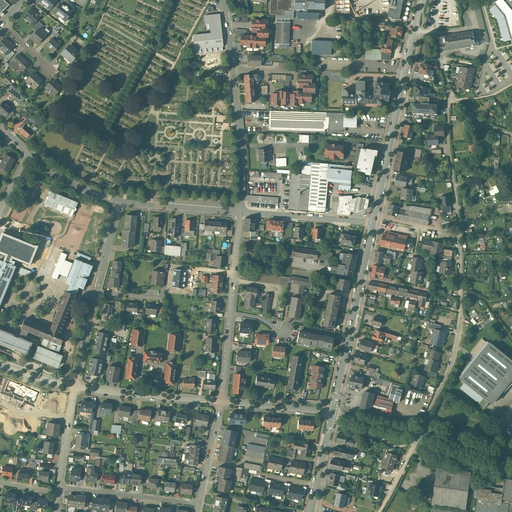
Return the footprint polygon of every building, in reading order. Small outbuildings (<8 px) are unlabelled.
[(0,0),(0,13),(8,5),(3,0),(0,0)] [(37,0),(37,1),(49,10),(56,0),(37,0)] [(270,0),(270,15),(275,15),(275,18),(276,18),(276,22),(275,22),(276,22),(275,43),(274,43),(274,44),(289,45),(289,44),(289,23),(290,23),(290,22),(289,22),(289,19),(293,19),(293,11),(294,11),(294,9),(301,10),(301,9),(325,10),(325,0),(270,0)] [(349,0),(335,0),(337,14),(350,13),(349,0)] [(391,0),(388,17),(399,19),(402,0),(406,0),(408,0),(391,0)] [(504,42),(511,39),(511,9),(511,8),(511,0),(498,0),(488,8),(498,21),(504,42)] [(65,6),(60,3),(53,13),(65,22),(71,11),(67,8),(68,7),(65,6)] [(37,15),(31,9),(23,18),(32,25),(40,17),(39,17),(37,15)] [(210,34),(193,35),(194,49),(223,46),(222,39),(221,39),(219,22),(220,22),(219,15),(204,16),(205,24),(209,23),(210,34)] [(266,20),(251,20),(251,27),(250,28),(251,29),(251,30),(255,30),(256,31),(256,37),(253,37),(252,36),(251,35),(250,36),(249,36),(240,36),(240,45),(246,45),(246,48),(258,48),(258,46),(264,46),(264,38),(267,38),(267,29),(264,29),(264,26),(266,26),(266,20)] [(33,28),(37,31),(38,29),(39,29),(42,26),(38,22),(33,28)] [(385,23),(376,22),(375,25),(375,27),(381,28),(381,27),(385,28),(383,41),(392,43),(394,37),(400,39),(403,27),(387,24),(387,23),(385,23)] [(56,28),(51,34),(54,37),(59,31),(56,28)] [(39,29),(38,29),(37,31),(30,38),(37,45),(45,35),(39,29)] [(438,39),(441,52),(475,46),(473,30),(437,36),(437,37),(436,37),(437,39),(438,39)] [(77,37),(74,34),(69,39),(72,42),(77,37)] [(8,42),(5,39),(0,43),(0,49),(6,55),(11,50),(14,47),(8,42)] [(59,46),(51,39),(45,45),(53,53),(59,46)] [(332,41),(312,41),(311,54),(331,55),(332,41)] [(392,43),(383,41),(381,50),(380,52),(381,52),(391,53),(392,46),(392,43)] [(79,54),(69,45),(61,54),(62,54),(65,57),(65,56),(71,62),(70,62),(70,63),(79,54)] [(380,52),(381,50),(365,49),(365,59),(381,60),(381,52),(380,52)] [(14,53),(11,50),(6,55),(5,56),(8,60),(14,53)] [(389,60),(391,53),(381,52),(381,60),(389,60)] [(28,64),(18,54),(11,61),(12,61),(9,65),(15,70),(18,67),(22,71),(28,64)] [(249,60),(248,60),(247,65),(260,65),(260,56),(249,56),(249,60)] [(418,73),(414,72),(413,78),(430,82),(430,81),(432,81),(433,80),(434,79),(434,78),(433,77),(432,76),(431,76),(431,75),(429,75),(430,70),(430,68),(430,65),(424,64),(424,65),(420,65),(418,73)] [(26,72),(30,76),(33,73),(34,71),(30,67),(26,72)] [(473,70),(461,68),(457,87),(469,89),(473,70)] [(33,73),(30,76),(25,81),(31,86),(30,86),(34,90),(42,81),(33,73)] [(66,79),(60,73),(58,76),(64,81),(66,79)] [(256,74),(243,75),(246,102),(254,101),(253,80),(257,80),(256,74)] [(295,94),(289,95),(289,104),(289,107),(293,107),(293,106),(298,106),(298,101),(310,101),(310,93),(314,93),(314,84),(310,84),(310,80),(312,80),(312,75),(298,75),(298,81),(297,81),(297,85),(302,85),(302,86),(303,92),(298,93),(298,91),(295,91),(295,94)] [(55,82),(52,79),(44,87),(49,92),(48,93),(49,93),(50,93),(53,96),(58,91),(61,87),(58,84),(58,83),(56,81),(55,82)] [(365,81),(356,81),(356,95),(356,96),(357,96),(357,97),(358,97),(358,101),(363,102),(363,103),(378,104),(379,105),(380,105),(382,105),(383,104),(383,102),(383,101),(382,100),(388,101),(390,91),(388,90),(389,84),(375,81),(374,87),(375,88),(373,95),(368,95),(368,93),(364,93),(364,90),(365,81)] [(420,87),(415,87),(413,96),(418,97),(433,97),(434,97),(435,94),(430,93),(430,88),(425,87),(426,87),(421,86),(420,87)] [(24,99),(12,87),(8,91),(10,94),(11,93),(18,100),(17,101),(20,103),(24,99)] [(358,103),(358,101),(358,97),(357,97),(357,96),(356,96),(356,95),(348,95),(348,93),(345,89),(342,89),(342,103),(358,103)] [(279,94),(271,94),(271,105),(280,106),(280,104),(289,104),(289,95),(289,92),(283,92),(283,91),(279,91),(279,94)] [(418,102),(413,102),(410,115),(425,117),(439,117),(439,104),(433,104),(434,99),(419,98),(418,102)] [(11,109),(3,102),(0,105),(0,114),(4,117),(10,110),(11,109)] [(13,113),(10,110),(4,117),(7,120),(13,113)] [(30,115),(32,118),(33,117),(27,111),(22,116),(26,119),(30,115)] [(344,113),(269,111),(268,129),(344,131),(344,127),(344,116),(344,113)] [(25,124),(24,125),(29,129),(33,125),(34,127),(38,122),(32,118),(30,115),(26,119),(24,122),(25,124)] [(355,116),(344,116),(344,127),(354,127),(354,123),(356,123),(356,120),(355,119),(355,116)] [(29,129),(24,125),(19,131),(26,138),(32,132),(29,129)] [(413,126),(409,126),(405,125),(402,136),(408,137),(409,135),(412,135),(413,126)] [(439,126),(433,126),(433,133),(435,133),(435,135),(438,135),(438,136),(443,136),(443,133),(444,133),(444,129),(443,129),(443,127),(439,127),(439,126)] [(438,135),(435,135),(427,135),(427,145),(438,145),(438,136),(438,135)] [(326,149),(325,149),(325,156),(330,156),(330,159),(338,159),(338,157),(343,157),(343,150),(342,150),(342,146),(336,146),(336,144),(332,144),(332,145),(326,145),(326,149)] [(13,151),(8,146),(3,151),(8,155),(13,151)] [(351,171),(358,172),(371,175),(376,151),(367,149),(360,149),(356,148),(352,166),(351,171)] [(270,150),(258,150),(259,161),(270,161),(270,164),(274,164),(274,156),(271,156),(270,150)] [(408,154),(397,152),(394,169),(405,171),(408,154)] [(14,160),(5,155),(0,164),(0,168),(7,172),(14,160)] [(286,158),(275,159),(276,166),(286,166),(286,158)] [(311,166),(310,175),(308,211),(325,213),(327,178),(328,173),(329,164),(311,163),(311,166)] [(346,166),(329,164),(328,173),(345,175),(346,166)] [(302,166),(301,174),(310,175),(311,166),(302,166)] [(328,173),(327,178),(333,179),(333,181),(339,181),(350,182),(351,177),(352,177),(353,173),(358,174),(358,172),(351,171),(352,166),(346,166),(345,175),(328,173)] [(301,174),(290,174),(287,210),(308,211),(310,175),(301,174)] [(407,177),(396,175),(394,185),(405,186),(407,177)] [(350,182),(339,181),(339,190),(340,190),(340,191),(341,190),(343,190),(344,191),(345,190),(347,190),(348,191),(349,190),(350,190),(350,182)] [(412,189),(402,188),(400,199),(411,200),(412,189)] [(278,197),(258,195),(257,202),(278,204),(278,197)] [(350,211),(352,201),(352,196),(350,196),(349,195),(348,196),(346,196),(345,195),(344,196),(343,196),(342,196),(341,196),(339,196),(339,202),(337,214),(350,215),(351,212),(350,211)] [(359,196),(351,200),(349,211),(357,212),(367,207),(369,199),(359,196)] [(396,218),(409,221),(410,211),(402,209),(402,208),(399,206),(389,204),(387,215),(396,216),(396,218)] [(421,210),(411,207),(410,211),(409,221),(434,227),(436,217),(436,213),(432,212),(432,209),(421,208),(421,210)] [(135,216),(126,216),(124,231),(123,231),(122,246),(133,247),(133,241),(134,241),(134,239),(134,238),(133,238),(134,231),(135,226),(135,224),(135,222),(135,216)] [(161,218),(153,217),(153,226),(161,227),(161,218)] [(171,219),(170,229),(168,229),(167,234),(171,234),(171,236),(177,237),(179,219),(171,219)] [(254,220),(244,219),(244,231),(253,232),(254,220)] [(193,220),(185,220),(184,229),(184,231),(193,231),(193,220)] [(271,230),(275,230),(275,221),(268,220),(267,230),(271,230)] [(283,222),(275,221),(275,230),(282,231),(283,222)] [(214,222),(204,222),(203,230),(213,231),(214,222)] [(226,223),(214,222),(213,231),(225,232),(225,230),(226,223)] [(303,228),(295,227),(295,237),(303,238),(304,231),(303,231),(303,228)] [(313,238),(314,238),(321,239),(322,229),(314,229),(313,238)] [(389,235),(383,233),(380,246),(392,248),(395,236),(389,235)] [(356,237),(351,236),(348,235),(343,234),(343,235),(343,238),(341,244),(353,247),(356,237)] [(2,235),(0,240),(0,251),(7,255),(4,262),(7,264),(8,263),(11,264),(12,263),(9,261),(11,256),(29,263),(35,248),(2,235)] [(406,238),(395,236),(392,248),(403,251),(404,246),(405,243),(406,238)] [(408,244),(405,243),(404,246),(411,247),(412,240),(409,239),(408,244)] [(160,241),(152,240),(151,247),(153,248),(153,251),(159,252),(160,247),(160,241)] [(444,244),(424,240),(422,248),(430,249),(429,253),(441,255),(441,258),(442,258),(451,260),(453,250),(443,248),(444,244)] [(180,246),(164,245),(164,247),(164,255),(180,256),(180,250),(180,246)] [(385,252),(375,251),(374,262),(382,263),(383,260),(385,252)] [(75,259),(74,260),(73,264),(64,260),(67,255),(61,252),(51,277),(57,279),(59,274),(67,278),(65,283),(69,285),(66,291),(75,295),(78,289),(78,287),(83,289),(92,266),(75,259)] [(90,258),(77,253),(76,256),(89,261),(90,258)] [(344,254),(338,253),(338,256),(335,256),(335,259),(339,260),(339,261),(340,261),(341,260),(343,260),(344,254)] [(357,256),(344,254),(343,260),(342,263),(344,263),(355,265),(357,256)] [(216,256),(216,257),(216,262),(215,267),(224,267),(225,257),(216,256)] [(292,276),(306,278),(309,259),(295,257),(292,276)] [(422,259),(411,257),(410,263),(412,264),(411,270),(412,270),(420,272),(422,259)] [(0,331),(0,300),(14,266),(11,264),(8,263),(7,264),(4,262),(0,260),(0,342),(15,348),(14,350),(19,352),(19,350),(26,353),(30,344),(24,341),(28,332),(29,332),(32,323),(24,319),(20,329),(22,329),(18,339),(0,331)] [(450,263),(441,261),(439,272),(450,274),(451,263),(450,263)] [(355,265),(344,263),(343,266),(336,265),(335,273),(348,275),(352,276),(355,265)] [(385,268),(373,265),(370,276),(382,279),(385,268)] [(112,270),(111,270),(110,278),(118,279),(119,275),(120,271),(112,270)] [(174,270),(172,287),(183,288),(185,271),(174,270)] [(422,272),(420,272),(412,270),(410,282),(420,284),(422,272)] [(163,272),(152,271),(152,272),(154,272),(153,277),(152,277),(151,283),(157,284),(162,285),(163,278),(163,272)] [(276,284),(278,276),(253,272),(252,280),(276,284)] [(215,275),(213,275),(212,284),(222,285),(223,276),(222,276),(222,275),(215,274),(215,275)] [(288,282),(289,277),(278,276),(276,284),(287,285),(288,282)] [(110,278),(108,278),(108,287),(118,288),(118,279),(110,278)] [(350,281),(339,278),(337,289),(342,290),(341,291),(344,292),(345,290),(348,291),(350,281)] [(378,283),(370,282),(368,288),(370,289),(369,290),(373,291),(373,290),(377,290),(378,283)] [(378,283),(377,290),(387,292),(388,285),(387,290),(386,290),(387,285),(378,283)] [(222,285),(212,284),(211,292),(213,292),(213,294),(217,294),(217,293),(221,293),(222,285)] [(296,298),(302,299),(305,285),(299,284),(296,298)] [(398,287),(388,285),(387,292),(387,293),(387,294),(391,295),(392,294),(397,295),(397,294),(398,288),(398,287)] [(256,289),(247,287),(245,295),(246,295),(254,297),(255,297),(256,289)] [(407,289),(398,288),(397,294),(405,296),(407,289)] [(418,292),(409,290),(408,297),(417,299),(418,292)] [(66,292),(65,292),(50,330),(32,323),(29,332),(44,339),(60,345),(64,336),(59,333),(75,295),(66,291),(66,292)] [(427,294),(418,292),(417,299),(420,299),(420,301),(419,301),(418,306),(421,307),(421,309),(423,309),(424,307),(425,300),(425,301),(426,298),(427,298),(428,294),(427,294)] [(271,295),(265,294),(262,314),(268,314),(271,295)] [(341,296),(330,294),(329,298),(330,299),(329,302),(328,302),(327,306),(328,306),(328,310),(326,310),(337,312),(341,296)] [(254,297),(246,295),(244,307),(252,309),(253,306),(254,307),(255,302),(253,302),(254,297)] [(291,305),(301,307),(301,304),(302,304),(303,299),(302,299),(296,298),(291,297),(291,301),(292,302),(291,305)] [(220,302),(211,301),(210,311),(219,312),(220,302)] [(133,303),(127,303),(126,310),(130,310),(137,311),(138,303),(133,303)] [(109,304),(104,304),(103,309),(102,309),(101,313),(102,314),(106,314),(105,315),(106,315),(110,315),(111,308),(112,305),(109,304)] [(156,305),(146,304),(145,314),(150,314),(151,313),(156,313),(156,309),(156,305)] [(301,307),(291,305),(290,313),(289,312),(288,317),(299,319),(300,314),(299,314),(301,307)] [(337,312),(326,310),(328,310),(327,314),(325,313),(324,318),(326,318),(325,321),(324,321),(323,326),(334,328),(337,312)] [(382,319),(374,317),(372,324),(374,324),(380,326),(382,319)] [(216,320),(207,319),(206,330),(214,331),(216,320)] [(485,323),(483,320),(476,327),(479,330),(486,324),(485,323)] [(252,324),(240,323),(239,331),(251,333),(252,324)] [(439,331),(434,329),(434,330),(432,340),(434,341),(433,344),(442,346),(445,332),(439,331)] [(143,331),(133,330),(131,345),(141,346),(143,331)] [(378,331),(375,330),(374,334),(373,334),(372,338),(382,341),(384,335),(385,333),(378,331)] [(317,335),(299,331),(296,342),(315,346),(315,345),(317,335)] [(97,332),(93,352),(104,354),(108,334),(97,332)] [(180,334),(170,333),(167,351),(177,353),(180,334)] [(263,335),(255,335),(255,343),(267,344),(268,335),(263,334),(263,335)] [(334,338),(317,335),(315,345),(316,344),(320,345),(320,346),(327,347),(331,348),(332,348),(334,338)] [(216,339),(206,338),(205,351),(215,352),(216,339)] [(57,354),(60,345),(44,339),(41,348),(38,347),(34,357),(57,366),(62,356),(57,354)] [(372,343),(361,340),(359,348),(370,353),(372,348),(373,344),(372,343)] [(487,341),(458,377),(462,379),(461,380),(464,382),(460,388),(479,403),(479,404),(483,407),(482,409),(489,402),(491,403),(501,390),(503,392),(511,383),(511,382),(510,380),(511,377),(511,360),(491,344),(490,344),(487,341)] [(273,346),(272,355),(284,357),(285,348),(273,346)] [(440,353),(429,349),(426,358),(428,359),(437,362),(440,353)] [(244,353),(237,352),(236,361),(249,362),(250,352),(245,351),(244,353)] [(161,354),(144,352),(143,360),(160,363),(161,354)] [(366,355),(356,352),(354,362),(364,365),(366,355)] [(291,369),(290,372),(298,374),(300,361),(300,362),(300,359),(301,359),(301,357),(292,356),(290,369),(291,369)] [(92,358),(88,373),(99,376),(102,361),(92,358)] [(137,359),(128,358),(125,378),(134,379),(137,359)] [(437,362),(428,359),(424,369),(435,372),(438,362),(437,362)] [(175,364),(166,363),(164,383),(173,384),(175,364)] [(323,367),(313,365),(310,382),(311,382),(310,388),(320,389),(323,373),(322,373),(323,367)] [(119,368),(108,366),(106,381),(116,383),(118,373),(119,371),(119,368)] [(368,370),(367,369),(366,374),(377,378),(378,373),(374,372),(368,370)] [(296,390),(298,374),(290,372),(290,375),(289,375),(287,388),(296,390)] [(360,372),(359,377),(364,378),(363,381),(367,382),(368,375),(360,372)] [(243,375),(235,374),(233,393),(242,394),(243,375)] [(424,377),(415,374),(411,384),(421,387),(424,377)] [(359,377),(352,375),(349,387),(361,389),(363,381),(364,378),(359,377)] [(274,380),(256,376),(255,385),(260,385),(260,386),(268,387),(272,388),(274,380)] [(194,378),(189,378),(189,379),(183,379),(182,387),(193,388),(194,378)] [(209,380),(204,380),(203,389),(214,389),(214,381),(209,380)] [(38,393),(27,388),(23,385),(20,384),(19,385),(8,381),(4,391),(33,403),(38,393)] [(434,388),(429,386),(426,394),(431,396),(434,388)] [(392,387),(389,399),(394,400),(393,401),(399,402),(403,390),(392,387)] [(369,413),(374,394),(364,391),(360,410),(369,413)] [(50,392),(46,415),(58,417),(59,410),(61,405),(62,401),(60,401),(61,393),(50,392)] [(394,400),(389,399),(374,394),(369,413),(389,417),(393,401),(394,400)] [(93,403),(84,402),(85,402),(82,401),(80,411),(86,412),(91,413),(92,409),(93,403)] [(112,405),(100,403),(99,412),(110,414),(112,405)] [(118,415),(128,417),(130,410),(130,408),(119,406),(118,415)] [(140,410),(138,418),(138,419),(149,421),(151,411),(146,410),(146,411),(140,410)] [(158,410),(158,412),(156,420),(160,421),(161,420),(168,421),(169,412),(167,411),(166,412),(158,410)] [(181,414),(176,413),(176,416),(175,421),(185,423),(185,421),(186,421),(187,416),(181,415),(181,414)] [(197,414),(196,414),(195,419),(194,424),(206,427),(208,416),(197,414)] [(245,415),(230,414),(229,423),(244,424),(245,415)] [(16,423),(9,420),(5,417),(2,416),(1,417),(0,416),(0,429),(12,434),(16,423)] [(280,418),(263,417),(262,426),(279,427),(280,418)] [(313,421),(298,420),(297,429),(312,430),(313,421)] [(121,426),(112,425),(111,432),(120,433),(121,426)] [(236,432),(225,430),(221,445),(233,447),(236,432)] [(268,434),(256,432),(255,438),(267,440),(268,434)] [(338,433),(336,442),(345,444),(353,445),(354,441),(346,439),(347,435),(338,433)] [(86,435),(76,434),(76,441),(85,442),(86,435)] [(49,442),(44,442),(44,446),(43,446),(43,449),(43,453),(51,454),(52,450),(53,447),(53,443),(49,442)] [(303,444),(294,442),(293,448),(297,449),(297,453),(300,454),(303,444)] [(265,447),(247,444),(247,447),(246,450),(264,453),(265,447)] [(311,445),(303,444),(300,454),(300,455),(309,456),(311,445)] [(199,446),(190,445),(189,454),(198,455),(199,446)] [(233,447),(221,445),(218,461),(230,463),(233,447)] [(344,449),(335,447),(333,455),(342,457),(343,457),(347,457),(347,458),(350,459),(351,458),(352,459),(353,454),(353,452),(348,451),(344,450),(344,449)] [(264,453),(246,450),(245,455),(263,459),(264,453)] [(386,452),(385,453),(383,459),(393,462),(395,463),(397,457),(394,455),(393,454),(387,452),(386,452)] [(162,454),(162,458),(160,458),(160,464),(163,464),(177,465),(177,460),(177,458),(174,458),(174,457),(174,454),(169,453),(169,458),(167,458),(167,454),(162,454)] [(198,455),(189,454),(188,464),(197,465),(198,455)] [(275,458),(269,457),(267,467),(273,469),(275,458)] [(37,459),(29,458),(28,467),(36,468),(37,459)] [(282,460),(275,458),(273,469),(280,470),(282,460)] [(344,462),(331,459),(331,463),(330,464),(330,468),(342,471),(347,472),(347,470),(349,470),(350,466),(344,464),(344,462)] [(393,462),(383,459),(381,465),(385,466),(384,468),(385,468),(391,470),(393,462)] [(298,462),(291,461),(289,472),(296,473),(298,462)] [(304,464),(298,462),(296,473),(302,474),(304,464)] [(262,466),(244,463),(243,468),(249,469),(260,472),(262,466)] [(12,468),(3,467),(1,475),(11,477),(12,468)] [(230,469),(218,467),(216,478),(215,477),(215,480),(218,481),(216,490),(229,492),(231,481),(228,480),(230,469)] [(432,504),(431,505),(434,505),(465,509),(471,472),(436,467),(434,483),(428,482),(425,503),(432,504)] [(80,469),(73,468),(73,471),(71,470),(70,480),(79,481),(80,469)] [(243,468),(242,468),(239,480),(246,482),(249,469),(243,468)] [(29,471),(20,469),(19,478),(23,479),(24,478),(28,478),(29,471)] [(86,472),(85,480),(85,481),(95,482),(96,473),(93,473),(94,469),(92,469),(92,470),(87,469),(86,472)] [(48,473),(39,471),(37,479),(47,481),(48,473)] [(113,484),(114,477),(114,475),(112,475),(113,473),(108,472),(108,475),(103,474),(103,480),(103,483),(106,484),(106,485),(110,485),(110,484),(113,484)] [(126,472),(122,472),(121,472),(120,483),(130,484),(131,474),(127,474),(128,472),(126,472)] [(134,475),(131,474),(130,484),(139,485),(141,474),(135,473),(134,475)] [(340,475),(332,473),(331,477),(330,480),(329,484),(338,486),(342,487),(342,488),(346,489),(347,482),(339,480),(340,475)] [(158,480),(148,478),(147,487),(157,488),(158,480)] [(511,511),(511,479),(503,478),(502,491),(502,493),(500,503),(509,504),(507,511),(511,511)] [(258,480),(251,479),(249,490),(256,491),(258,480)] [(264,482),(258,480),(256,491),(262,492),(263,486),(264,482)] [(174,483),(165,482),(164,490),(173,491),(174,483)] [(277,484),(270,483),(269,487),(268,494),(275,495),(277,484)] [(192,485),(181,484),(180,493),(188,494),(190,494),(192,485)] [(283,485),(277,484),(275,495),(281,496),(283,490),(283,485)] [(375,485),(368,484),(366,494),(379,497),(381,492),(382,487),(375,485)] [(296,488),(289,486),(289,488),(287,497),(294,498),(296,488)] [(299,488),(296,488),(294,498),(301,500),(303,489),(299,488)] [(478,488),(477,499),(500,503),(502,493),(491,492),(491,490),(490,490),(487,489),(478,488)] [(15,494),(6,492),(4,501),(14,503),(15,498),(15,494)] [(346,495),(337,493),(335,505),(343,507),(346,495)] [(31,497),(21,495),(20,504),(30,505),(31,501),(31,497)] [(85,496),(76,495),(76,497),(75,505),(83,506),(84,501),(85,496)] [(76,497),(67,496),(67,498),(67,501),(66,506),(67,506),(75,507),(75,505),(76,497)] [(223,511),(227,498),(215,496),(212,511),(223,511)] [(48,500),(38,498),(37,502),(36,507),(46,508),(48,500)] [(92,498),(92,504),(91,509),(100,510),(100,508),(101,499),(92,498)] [(100,508),(108,509),(109,510),(109,504),(110,499),(101,498),(101,499),(100,508)] [(500,503),(477,499),(475,511),(507,511),(509,504),(500,503)] [(116,502),(114,511),(125,511),(126,505),(127,503),(116,502)] [(243,507),(237,506),(235,511),(246,511),(247,508),(249,508),(250,503),(244,502),(243,507)]
